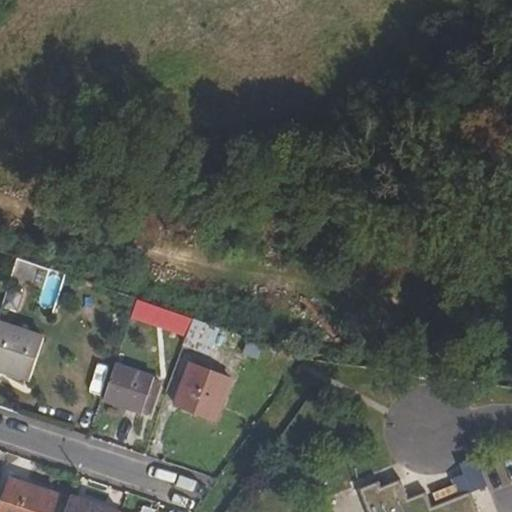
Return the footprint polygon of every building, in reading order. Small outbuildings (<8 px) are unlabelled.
[(50,269),(18,258),(10,282),(21,285),(23,279),(44,286),(50,269)] [(88,297),(80,317),(97,324),(105,304),(88,297)] [(265,344),(195,320),(183,344),(214,355),(218,343),(261,358),(265,344)] [(14,374),(31,379),(45,336),(0,322),(0,361),(16,366),(14,374)] [(221,422),(235,379),(193,364),(179,407),(221,422)] [(162,380),(116,365),(104,400),(150,416),(162,380)] [(479,511),(471,491),(432,506),(426,491),(408,498),(401,479),(381,487),(379,480),(360,488),(369,511),(479,511)] [(10,480),(0,511),(52,511),(58,496),(10,480)] [(65,511),(120,511),(71,496),(65,511)]
